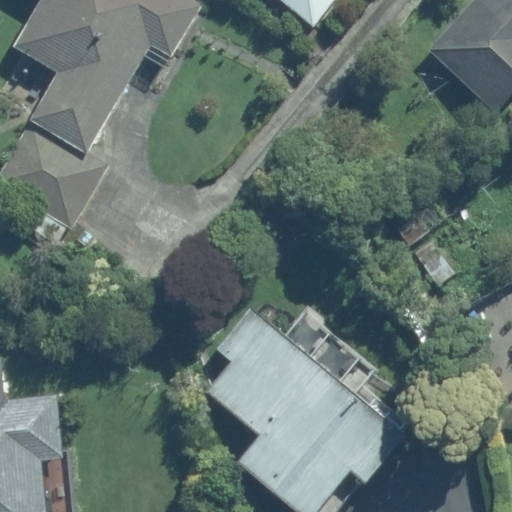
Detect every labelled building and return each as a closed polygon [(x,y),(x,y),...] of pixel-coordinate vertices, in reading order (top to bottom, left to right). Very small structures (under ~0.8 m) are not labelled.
[(210,9),(195,0),(48,0),(50,1),(21,50),(62,74),(0,177),(0,182),(76,228),(115,162),(98,152),(158,51),(177,63),(210,9)] [(279,0),(317,31),(342,0),(279,0)] [(511,0),(490,0),(438,52),(503,117),(511,107),(511,0)] [(385,368),(313,314),(291,343),(249,311),(217,354),(238,370),(216,400),(265,437),(242,468),(299,511),(328,511),(360,469),(383,486),(419,439),(363,397),(385,368)] [(0,511),(80,511),(64,393),(0,401),(0,511)]
